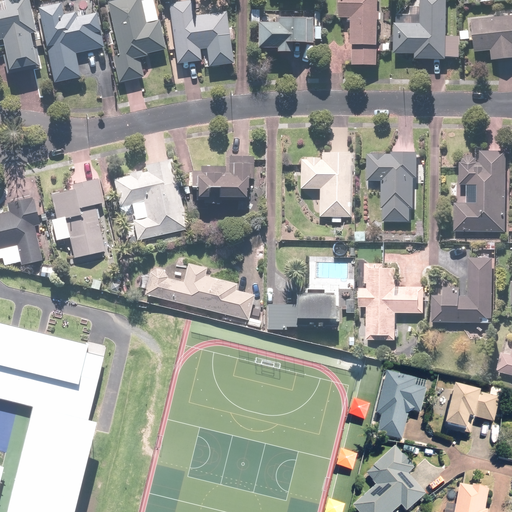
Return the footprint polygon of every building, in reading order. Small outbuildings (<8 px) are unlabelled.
[(5,55),(9,73),(18,71),(17,68),(40,63),(33,32),(38,31),(30,0),(4,0),(0,1),(0,39),(5,39),(9,55),(5,55)] [(106,47),(95,0),(55,0),(40,3),(56,82),(82,77),(77,53),(106,47)] [(142,0),(116,0),(108,2),(122,55),(113,57),(120,83),(145,76),(140,56),(167,49),(154,0),(147,0),(142,1),(142,0)] [(193,0),(177,0),(169,1),(181,65),(203,61),(201,49),(233,43),(227,11),(197,17),(193,0)] [(353,63),(378,63),(379,21),(382,21),(382,12),(379,12),(379,0),(342,0),(342,16),(354,16),(353,63)] [(421,0),(422,6),(412,6),(412,14),(397,14),(397,52),(418,52),(418,59),(448,59),(447,0),(421,0)] [(309,41),(309,16),(290,16),(290,17),(276,16),(276,22),(262,22),(261,47),(281,47),(280,51),(295,52),(296,41),(309,41)] [(511,16),(474,20),(477,50),(493,49),(494,60),(511,58),(511,16)] [(475,156),(467,155),(462,161),(461,183),(469,183),(468,202),(458,202),(457,230),(505,232),(508,150),(483,149),(483,158),(475,158),(475,156)] [(323,150),(323,156),(307,156),(307,158),(301,158),(300,188),(320,188),(319,216),(332,216),(332,222),(342,222),(342,217),(352,217),(355,151),(323,150)] [(419,177),(420,151),(395,151),(395,153),(370,153),(369,180),(383,181),(383,207),(385,207),(384,221),(412,222),(412,207),(416,207),(416,177),(419,177)] [(226,165),(203,165),(203,169),(193,169),(192,184),(198,184),(197,199),(208,199),(208,204),(224,204),(225,194),(249,194),(249,184),(251,184),(251,174),(252,174),(252,164),(254,164),(254,155),(229,154),(229,171),(226,171),(226,165)] [(149,163),(151,169),(143,171),(142,169),(131,172),(131,174),(116,177),(122,207),(132,204),(140,238),(188,227),(173,158),(149,163)] [(105,201),(100,177),(74,182),(75,188),(53,193),(58,217),(53,218),(58,240),(71,237),(75,257),(107,250),(96,204),(105,201)] [(5,211),(6,215),(0,216),(0,257),(3,256),(5,264),(22,260),(22,263),(44,258),(36,225),(41,224),(34,196),(9,202),(11,209),(5,211)] [(248,200),(238,200),(238,211),(248,211),(248,200)] [(459,295),(459,287),(445,286),(445,295),(434,294),(433,321),(492,322),(494,257),(471,256),(470,295),(459,295)] [(158,267),(151,271),(145,292),(249,321),(250,317),(256,295),(236,290),(237,283),(206,275),(209,267),(189,261),(184,281),(169,277),(167,270),(158,267)] [(387,263),(366,262),(365,282),(369,282),(369,286),(361,286),(360,305),(369,305),(368,339),(396,340),(397,311),(425,312),(426,287),(397,285),(398,266),(387,266),(387,263)] [(294,330),(295,318),(336,319),(337,295),(295,294),(295,307),(267,306),(267,333),(284,333),(284,330),(294,330)] [(0,377),(30,385),(0,511),(61,511),(103,337),(0,312),(0,377)] [(419,381),(390,374),(380,415),(383,416),(378,436),(405,442),(412,412),(424,415),(430,390),(418,387),(419,381)] [(497,424),(503,399),(457,387),(447,428),(472,435),(476,419),(497,424)] [(418,469),(400,447),(368,474),(378,487),(355,507),(359,511),(396,511),(404,506),(408,511),(428,495),(411,475),(418,469)] [(491,511),(487,510),(490,489),(462,485),(457,511),(491,511)]
